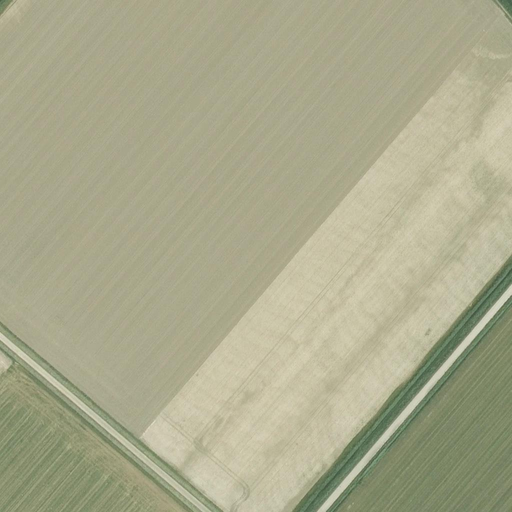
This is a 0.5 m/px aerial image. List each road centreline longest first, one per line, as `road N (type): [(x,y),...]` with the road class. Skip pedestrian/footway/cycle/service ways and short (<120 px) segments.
road 1 (unclassified): [(320,511),(511,288)]
road 2 (track): [(203,511),(0,338)]
